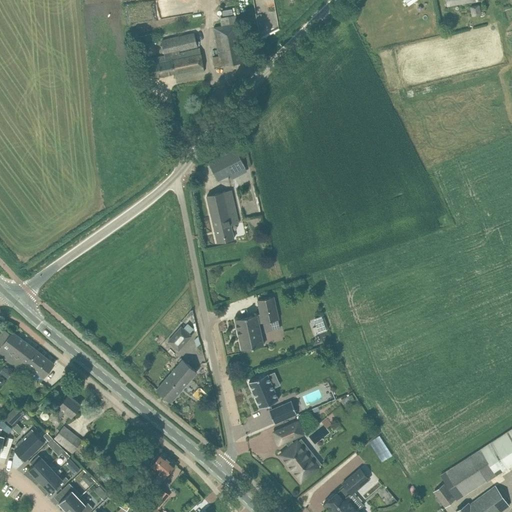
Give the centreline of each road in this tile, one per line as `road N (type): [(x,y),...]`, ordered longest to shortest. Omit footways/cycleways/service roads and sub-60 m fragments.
road 1 (unclassified): [(215,469),(232,451),(176,167)]
road 2 (secondary): [(215,469),(8,294)]
road 3 (unclassified): [(176,167),(340,0)]
road 4 (unclassified): [(8,294),(105,234),(176,167)]
